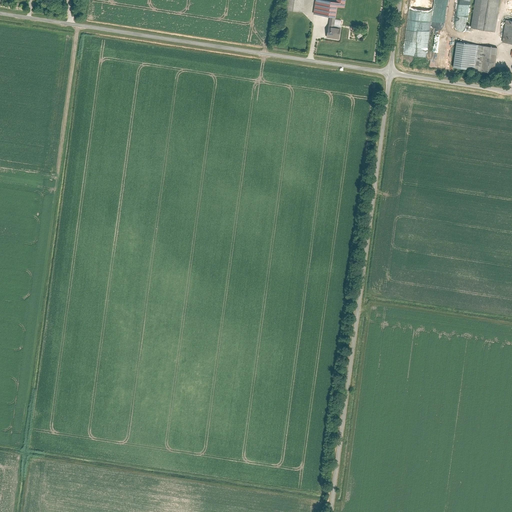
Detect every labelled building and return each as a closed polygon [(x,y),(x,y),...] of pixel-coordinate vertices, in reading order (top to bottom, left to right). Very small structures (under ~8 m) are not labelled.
[(285,0),(285,11),(303,13),(304,0),(285,0)] [(315,0),(313,15),(335,18),(337,3),(315,0)] [(475,0),(471,28),(495,32),(499,0),(475,0)] [(418,56),(427,57),(431,18),(424,17),(425,17),(424,25),(421,25),(424,27),(422,28),(424,31),(420,34),(419,37),(417,39),(414,38),(413,41),(406,40),(412,42),(411,44),(406,43),(411,46),(408,49),(407,50),(408,51),(408,54),(410,55),(411,53),(413,55),(415,56),(414,54),(416,53),(418,56)] [(511,20),(505,20),(502,43),(511,44),(511,20)] [(327,27),(325,38),(339,40),(341,29),(327,27)] [(496,48),(456,42),(452,68),(493,74),(496,48)]
